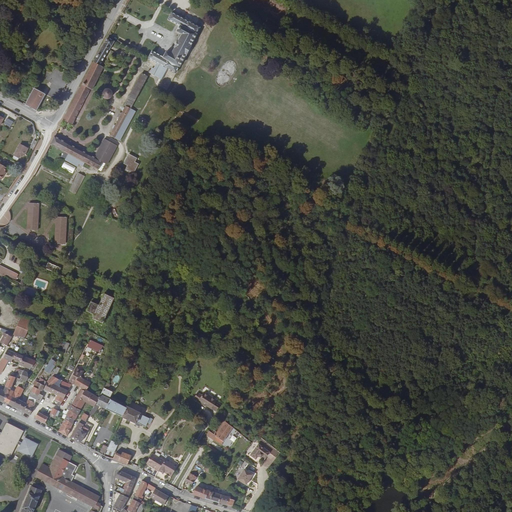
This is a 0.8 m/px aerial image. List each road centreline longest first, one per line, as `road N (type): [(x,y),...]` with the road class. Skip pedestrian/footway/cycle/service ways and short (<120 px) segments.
road 1 (residential): [(237,511),(97,457)]
road 2 (tertiary): [(53,126),(119,0)]
